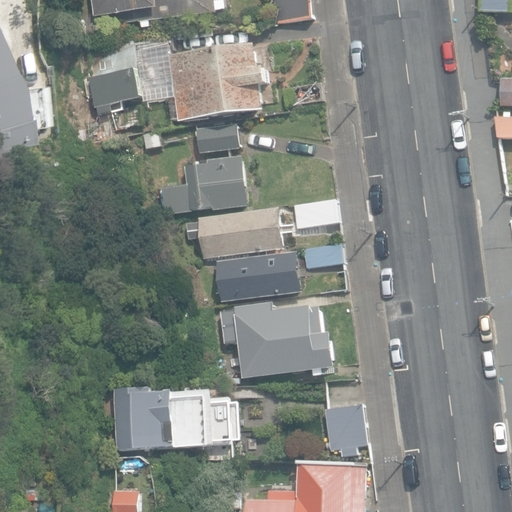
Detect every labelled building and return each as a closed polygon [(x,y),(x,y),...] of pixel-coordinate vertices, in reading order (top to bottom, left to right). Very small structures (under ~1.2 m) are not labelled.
[(108,15),(110,29),(220,14),(219,5),(226,4),(225,0),(95,0),(98,16),(108,15)] [(274,0),(277,24),(316,20),(314,0),(274,0)] [(511,0),(482,0),(482,11),(511,13),(511,0)] [(100,109),(102,118),(118,116),(116,106),(148,101),(139,41),(94,48),(99,109),(100,109)] [(173,57),(182,123),(268,111),(265,88),(273,87),(270,69),(263,69),(259,45),(173,57)] [(17,93),(0,54),(0,173),(10,172),(7,150),(29,148),(27,132),(45,129),(41,89),(17,93)] [(289,88),(291,107),(326,103),(324,83),(289,88)] [(128,128),(148,126),(146,107),(126,109),(128,128)] [(502,140),(511,140),(511,113),(507,113),(506,118),(498,118),(502,140)] [(201,130),(204,154),(243,149),(240,125),(201,130)] [(146,136),(148,149),(164,147),(162,134),(146,136)] [(167,190),(170,216),(196,213),(196,210),(217,208),(218,211),(253,207),(247,157),(212,161),(212,165),(190,168),(192,187),(167,190)] [(202,218),(207,260),(289,250),(284,208),(202,218)] [(306,250),(309,270),(348,264),(345,244),(306,250)] [(220,261),(225,303),(305,293),(300,252),(220,261)] [(245,343),(249,379),(340,369),(336,333),(326,335),(323,307),(316,307),(316,306),(279,310),(278,304),(240,308),(240,311),(224,312),(228,345),(245,343)] [(119,396),(121,450),(221,446),(219,391),(119,395),(119,396)] [(329,409),(335,450),(372,446),(367,404),(329,409)] [(249,511),(369,511),(371,465),(302,463),(302,492),(272,491),(272,500),(250,500),(249,511)] [(221,509),(243,509),(243,464),(221,464),(221,509)] [(115,486),(113,511),(148,511),(150,488),(115,486)]
